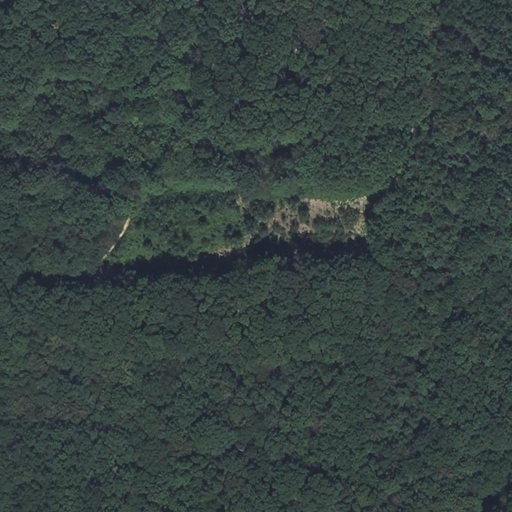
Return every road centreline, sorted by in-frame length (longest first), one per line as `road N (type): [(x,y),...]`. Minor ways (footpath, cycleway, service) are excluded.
road 1 (track): [(511,434),(321,511)]
road 2 (track): [(429,0),(511,93)]
